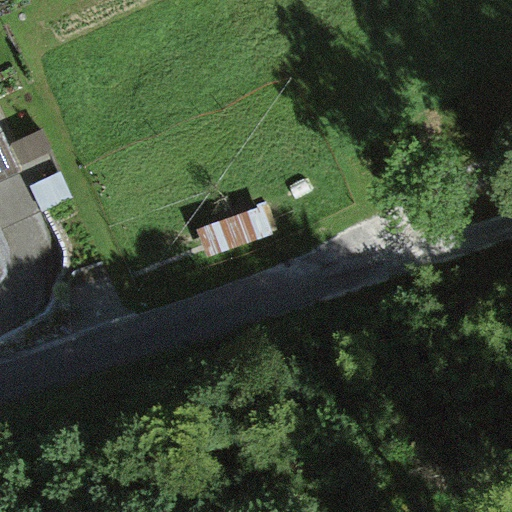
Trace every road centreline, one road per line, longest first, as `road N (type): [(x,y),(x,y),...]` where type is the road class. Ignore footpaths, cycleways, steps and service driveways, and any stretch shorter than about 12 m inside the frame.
road 1 (residential): [(0,383),(346,253)]
road 2 (track): [(511,168),(346,253)]
road 3 (track): [(511,216),(346,253)]
